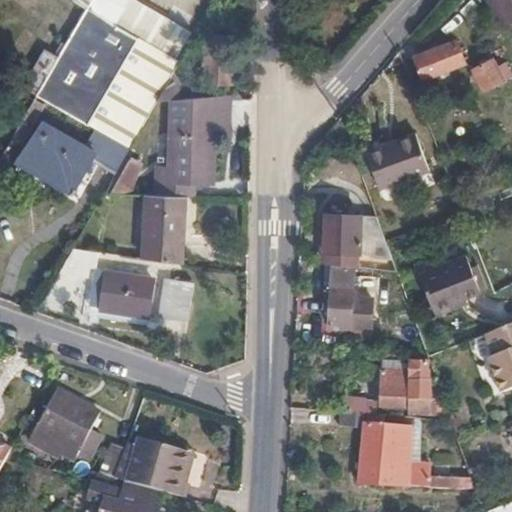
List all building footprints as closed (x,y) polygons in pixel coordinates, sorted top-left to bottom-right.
[(177,61),(180,56),(176,53),(188,33),(131,0),(90,0),(87,5),(57,56),(44,49),(33,67),(47,75),(36,93),(96,129),(128,148),(155,99),(177,61)] [(511,0),(488,0),(503,28),(511,23),(511,0)] [(232,35),(213,35),(211,80),(229,81),(232,35)] [(464,61),(456,41),(418,57),(425,77),(464,61)] [(503,80),(492,59),(473,69),(485,91),(503,80)] [(172,98),(179,97),(178,83),(177,61),(155,99),(172,98)] [(179,97),(204,95),(204,80),(178,83),(179,97)] [(227,133),(228,93),(204,95),(179,97),(172,98),(169,164),(163,164),(162,186),(188,189),(189,179),(212,180),(213,132),(227,133)] [(24,114),(10,138),(22,145),(37,121),(24,114)] [(342,121),(342,117),(340,119),(332,130),(336,139),(351,134),(347,121),(342,121)] [(72,193),(92,157),(95,152),(86,146),(44,122),(21,162),(72,193)] [(92,157),(115,170),(128,148),(96,129),(86,146),(95,152),(92,157)] [(434,174),(419,137),(388,149),(389,152),(373,159),(386,192),(434,174)] [(132,153),(112,187),(126,188),(143,159),(132,153)] [(185,193),(188,193),(188,189),(162,186),(163,164),(156,163),(155,190),(185,193)] [(141,253),(182,262),(185,193),(155,190),(143,189),(141,253)] [(398,269),(389,244),(380,217),(326,214),(324,251),(327,251),(325,263),(332,264),(350,265),(350,251),(376,253),(376,259),(372,259),(371,267),(398,269)] [(75,241),(67,254),(99,261),(102,246),(75,241)] [(481,293),(465,254),(418,273),(433,311),(481,293)] [(350,265),(332,264),(327,325),(369,327),(371,298),(352,296),(355,266),(350,265)] [(100,306),(103,270),(94,269),(90,306),(100,306)] [(150,274),(103,270),(100,306),(148,310),(150,274)] [(190,277),(168,276),(167,315),(188,316),(190,277)] [(511,326),(488,336),(495,356),(489,359),(502,394),(511,390),(511,326)] [(424,413),(426,363),(382,358),(377,404),(400,407),(402,389),(407,389),(405,412),(424,413)] [(99,411),(56,388),(37,425),(78,449),(99,411)] [(351,396),(349,409),(374,412),(375,398),(351,396)] [(414,416),(369,414),(367,424),(412,428),(414,416)] [(475,487),(471,476),(428,480),(428,472),(423,471),(423,465),(410,464),(414,428),(412,428),(367,424),(365,424),(356,482),(431,490),(475,487)] [(133,445),(126,443),(124,447),(113,475),(160,489),(179,494),(183,479),(156,470),(163,445),(135,437),(133,445)] [(0,472),(13,448),(0,441),(0,472)] [(110,441),(98,471),(101,472),(113,475),(124,447),(110,441)] [(190,453),(163,445),(156,470),(183,479),(190,453)] [(113,475),(101,472),(96,486),(89,485),(86,498),(101,502),(98,511),(154,511),(160,489),(113,475)] [(511,511),(511,502),(484,511),(511,511)]
